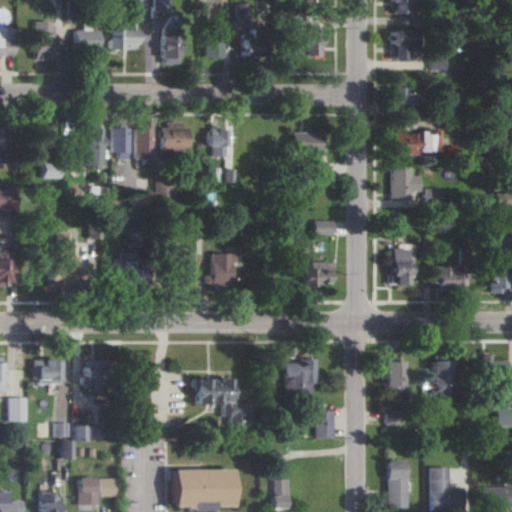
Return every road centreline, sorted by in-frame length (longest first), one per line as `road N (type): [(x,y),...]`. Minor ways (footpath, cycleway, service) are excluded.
road 1 (tertiary): [(511,323),(0,324)]
road 2 (residential): [(361,97),(0,94)]
road 3 (tertiary): [(361,323),(360,0)]
road 4 (residential): [(358,511),(361,323)]
